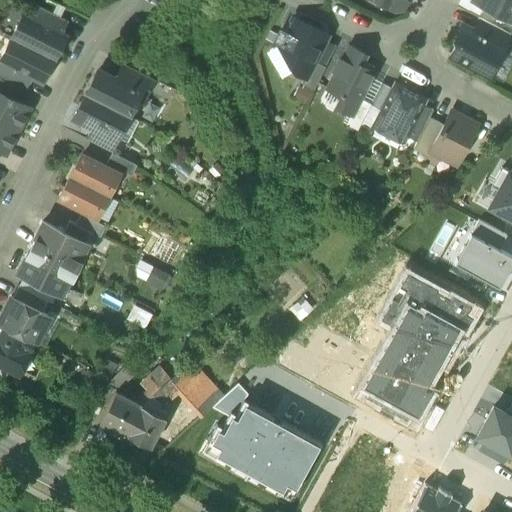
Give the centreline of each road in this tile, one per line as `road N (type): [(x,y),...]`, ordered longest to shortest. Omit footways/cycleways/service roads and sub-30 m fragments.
road 1 (residential): [(511,312),(433,452),(511,495)]
road 2 (residential): [(119,27),(85,46),(0,227)]
road 3 (tertiary): [(0,447),(115,511)]
road 4 (residential): [(304,0),(410,58)]
